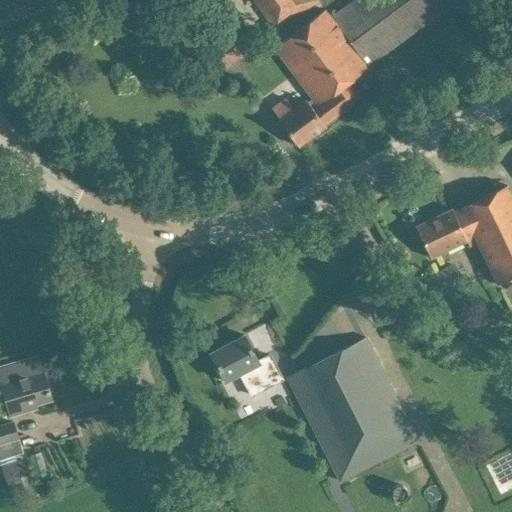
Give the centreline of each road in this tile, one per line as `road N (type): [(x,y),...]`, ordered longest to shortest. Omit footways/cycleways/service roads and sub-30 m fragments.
road 1 (tertiary): [(151,226),(210,232),(255,222),(511,102)]
road 2 (unclassified): [(217,511),(140,367),(138,312),(151,226)]
road 3 (tertiary): [(0,130),(57,190),(151,226)]
